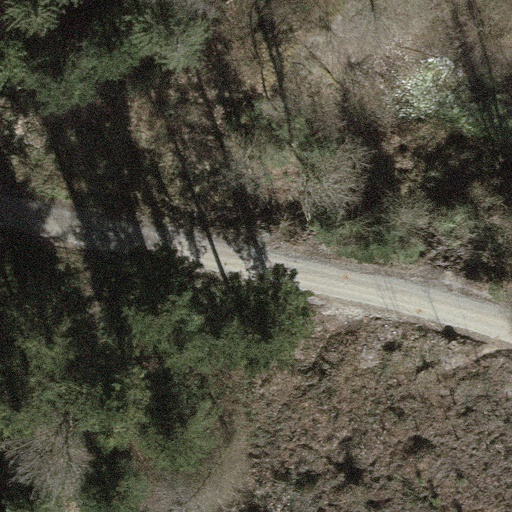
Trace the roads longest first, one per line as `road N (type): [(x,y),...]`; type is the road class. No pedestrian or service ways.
road 1 (track): [(511,319),(0,212)]
road 2 (track): [(0,186),(117,172),(264,198),(322,196),(447,168),(501,132)]
